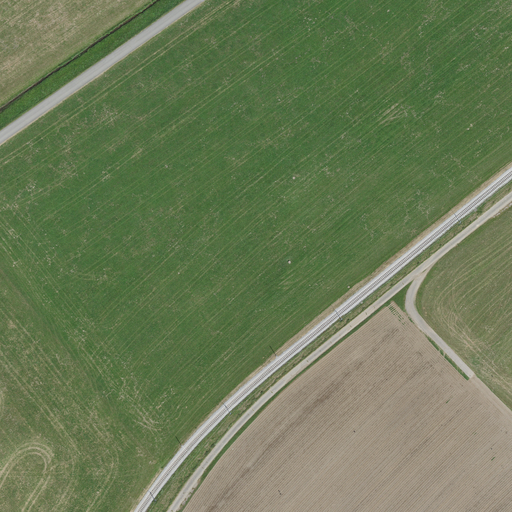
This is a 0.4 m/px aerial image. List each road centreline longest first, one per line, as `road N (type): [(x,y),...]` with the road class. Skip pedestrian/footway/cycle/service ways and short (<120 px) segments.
road 1 (track): [(170,511),(273,388),(511,194)]
road 2 (unclassified): [(0,137),(195,0)]
road 3 (track): [(471,375),(409,304),(422,266)]
